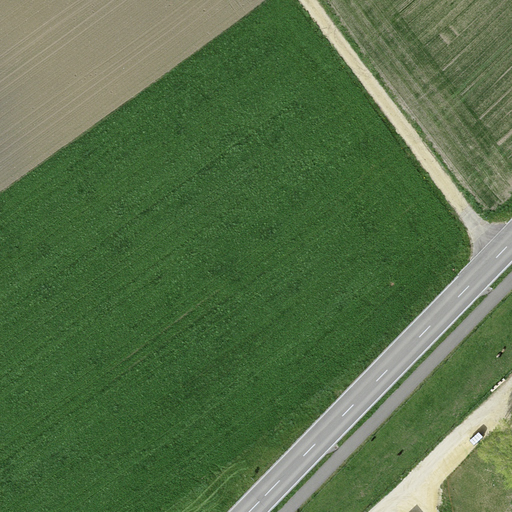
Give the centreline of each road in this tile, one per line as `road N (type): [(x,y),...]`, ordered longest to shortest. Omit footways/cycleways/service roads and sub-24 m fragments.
road 1 (secondary): [(511,234),(242,511)]
road 2 (track): [(305,0),(495,250)]
road 3 (track): [(383,511),(511,383)]
